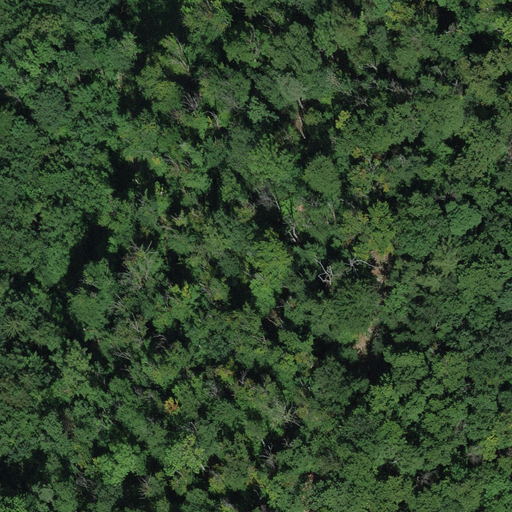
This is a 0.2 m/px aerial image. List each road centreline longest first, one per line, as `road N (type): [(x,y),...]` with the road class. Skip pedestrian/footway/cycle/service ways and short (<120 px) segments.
road 1 (track): [(87,279),(112,223),(179,0)]
road 2 (track): [(404,291),(319,511)]
